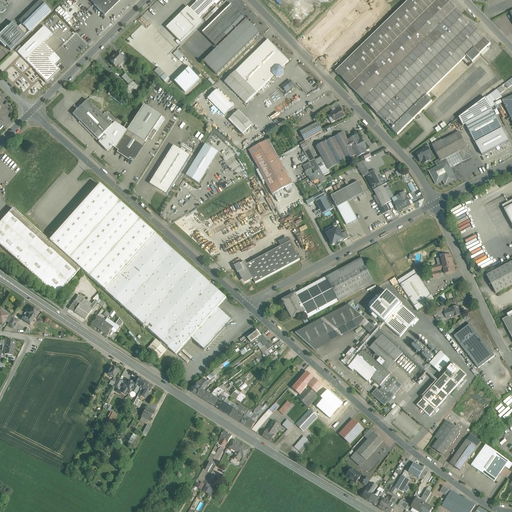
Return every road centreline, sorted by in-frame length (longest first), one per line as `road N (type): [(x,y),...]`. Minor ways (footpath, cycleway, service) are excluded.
road 1 (secondary): [(370,511),(0,275)]
road 2 (residential): [(248,306),(410,446),(508,511)]
road 3 (residential): [(31,111),(248,306)]
road 4 (residential): [(435,208),(413,167),(250,0)]
road 5 (residential): [(248,306),(435,208)]
road 6 (residential): [(511,369),(435,208)]
road 7 (residential): [(145,0),(31,111)]
road 8 (unknown): [(444,113),(485,75),(487,61),(478,58),(436,104)]
